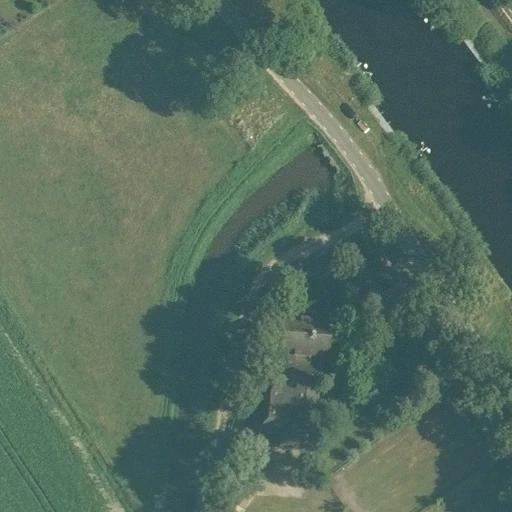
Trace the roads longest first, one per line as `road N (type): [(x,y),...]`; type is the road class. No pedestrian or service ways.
road 1 (unclassified): [(511,378),(363,168),(222,0)]
road 2 (track): [(382,203),(257,289),(229,391),(215,511)]
